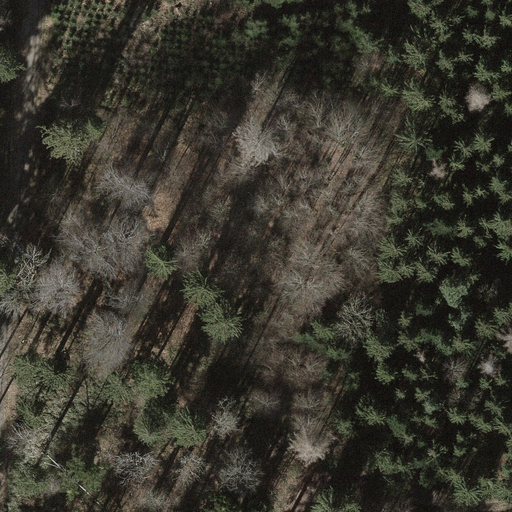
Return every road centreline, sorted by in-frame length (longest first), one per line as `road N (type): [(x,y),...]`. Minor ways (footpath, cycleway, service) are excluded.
road 1 (track): [(0,479),(38,0)]
road 2 (track): [(301,511),(351,477),(404,495),(511,497)]
road 3 (track): [(0,309),(146,349)]
